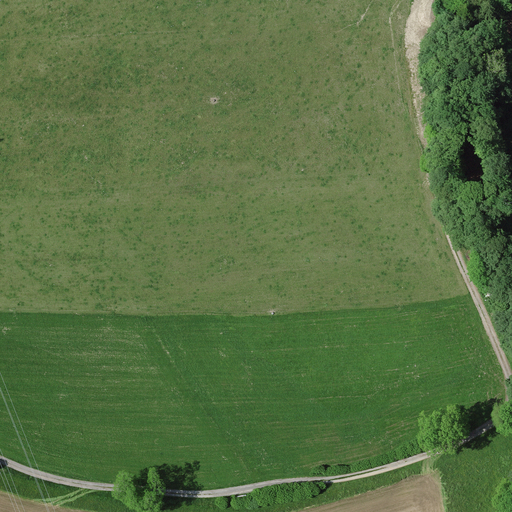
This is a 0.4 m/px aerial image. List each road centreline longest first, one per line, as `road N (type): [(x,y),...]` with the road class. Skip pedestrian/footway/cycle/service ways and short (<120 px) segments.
road 1 (track): [(511,414),(442,449),(343,479),(238,493),(88,488),(0,461)]
road 2 (track): [(511,378),(455,255),(448,192),(457,125),(511,52)]
